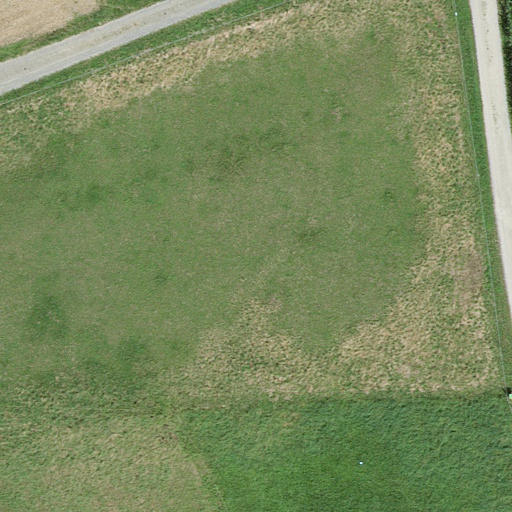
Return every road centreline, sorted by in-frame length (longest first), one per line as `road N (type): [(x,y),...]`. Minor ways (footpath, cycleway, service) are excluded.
road 1 (track): [(511,239),(484,0)]
road 2 (track): [(0,67),(180,0)]
